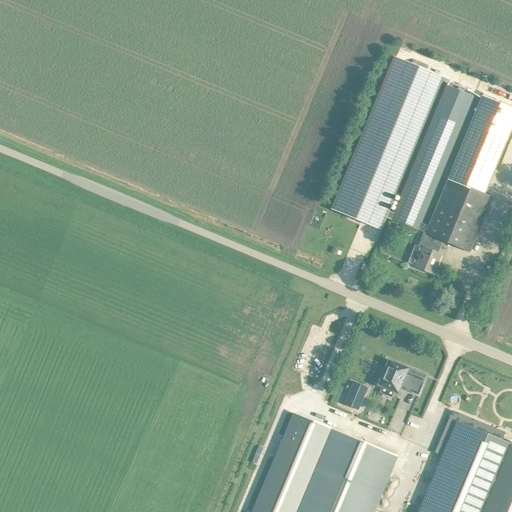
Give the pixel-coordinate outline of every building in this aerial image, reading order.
[(441,76),(396,57),(333,210),(378,228),(383,216),(386,210),(441,76)] [(473,96),(446,85),(393,213),(386,210),(383,216),(418,230),(425,233),(428,225),(421,222),(473,96)] [(447,179),(485,194),(511,128),(511,108),(482,96),(447,179)] [(425,233),(433,236),(442,240),(469,252),(492,197),(485,194),(447,179),(428,225),(425,233)] [(433,236),(428,249),(427,248),(428,245),(424,244),(415,266),(432,274),(441,254),(437,252),(442,240),(433,236)] [(377,380),(379,380),(377,384),(395,392),(399,383),(407,387),(406,389),(415,393),(421,379),(404,371),(405,368),(387,360),(386,364),(384,363),(377,380)] [(418,511),(485,511),(511,449),(511,443),(456,421),(418,511)] [(371,511),(395,456),(331,429),(296,511),(371,511)] [(511,511),(511,449),(485,511),(511,511)]
